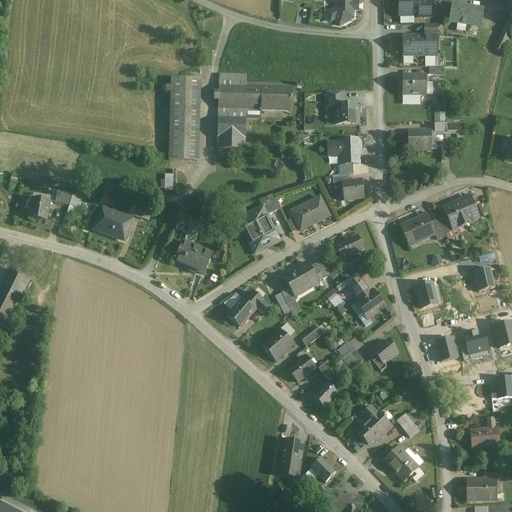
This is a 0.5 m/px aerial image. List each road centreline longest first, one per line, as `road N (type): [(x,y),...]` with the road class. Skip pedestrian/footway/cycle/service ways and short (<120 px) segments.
road 1 (residential): [(381,208),(386,250),(442,431),(446,511)]
road 2 (residential): [(399,511),(189,314)]
road 3 (residential): [(381,208),(256,267),(189,314)]
road 4 (residential): [(189,314),(135,273),(90,252),(0,233)]
road 5 (residential): [(196,0),(276,27),(377,35)]
road 6 (residential): [(377,35),(381,208)]
road 7 (residential): [(511,184),(454,180),(381,208)]
